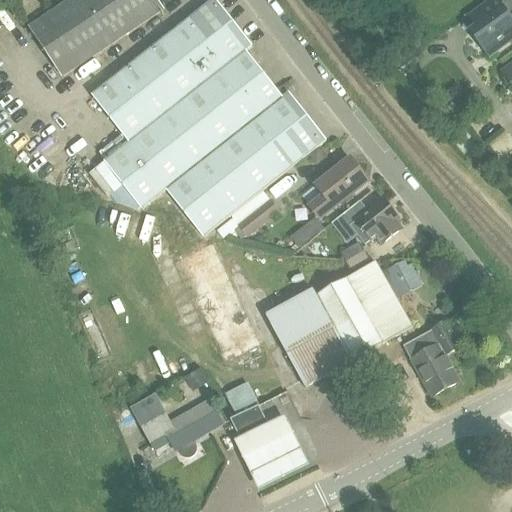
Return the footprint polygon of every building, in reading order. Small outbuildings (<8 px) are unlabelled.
[(71,0),(30,28),(63,78),(163,11),(156,0),(71,0)] [(215,0),(93,97),(130,144),(105,163),(142,210),(167,191),(204,238),(326,142),(289,95),(283,100),(246,53),(252,48),(215,0)] [(485,21),(470,31),(489,57),(511,40),(511,20),(507,14),(511,9),(511,0),(491,0),(477,11),(485,21)] [(511,65),(502,73),(511,86),(511,65)] [(320,220),(325,216),(368,182),(351,160),(317,187),(325,198),(311,209),(320,220)] [(271,200),(238,226),(248,238),(281,212),(271,200)] [(383,245),(401,230),(395,223),(398,220),(383,201),(350,227),(365,246),(377,237),(383,245)] [(303,229),(292,238),(300,249),(312,240),(303,229)] [(341,254),(353,274),(371,263),(360,244),(341,254)] [(384,273),(392,286),(415,273),(408,261),(384,273)] [(310,292),(267,316),(290,356),(310,390),(416,329),(392,286),(384,273),(379,264),(320,297),(318,294),(313,297),(310,292)] [(403,347),(411,362),(430,397),(459,381),(448,362),(445,356),(460,348),(448,326),(443,325),(431,332),(403,347)] [(185,378),(193,392),(209,384),(202,369),(185,378)] [(222,398),(233,419),(256,408),(246,386),(222,398)] [(256,408),(267,429),(283,421),(288,431),(302,424),(286,393),(256,408)] [(175,453),(177,456),(178,458),(179,459),(181,460),(182,461),(184,461),(186,461),(187,461),(189,460),(191,460),(192,459),(193,457),(194,456),(195,454),(195,453),(195,451),(194,449),(194,448),(192,444),(220,427),(207,404),(168,427),(152,399),(129,413),(153,454),(168,445),(174,454),(175,453)] [(228,422),(239,443),(267,429),(256,408),(233,419),(228,422)] [(288,431),(283,421),(267,429),(239,443),(236,445),(250,474),(259,490),(305,466),(298,451),(288,431)]
